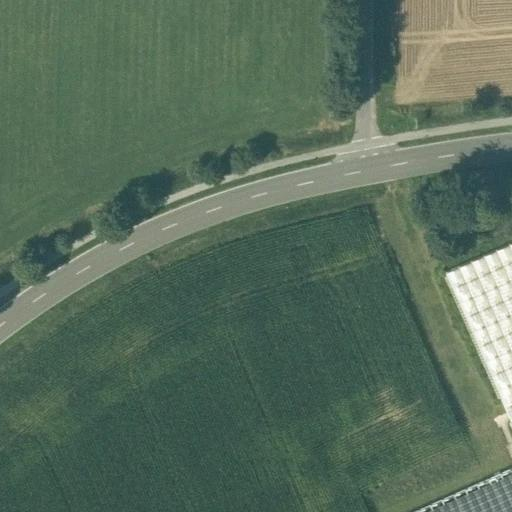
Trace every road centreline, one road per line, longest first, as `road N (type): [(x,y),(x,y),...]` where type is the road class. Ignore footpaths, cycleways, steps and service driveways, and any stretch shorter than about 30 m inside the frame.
road 1 (secondary): [(367,170),(251,197),(162,229),(0,325)]
road 2 (unclassified): [(367,170),(367,0)]
road 3 (secondary): [(511,147),(367,170)]
